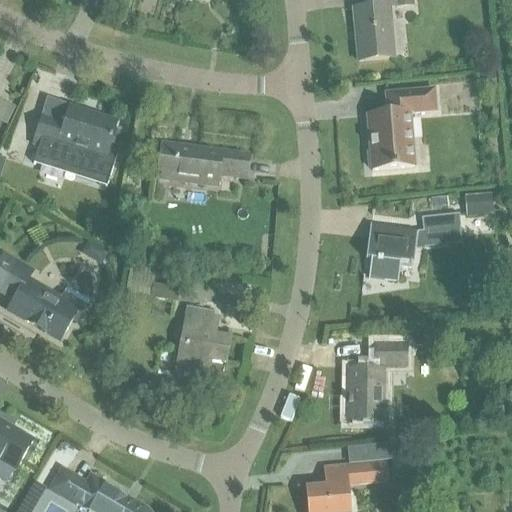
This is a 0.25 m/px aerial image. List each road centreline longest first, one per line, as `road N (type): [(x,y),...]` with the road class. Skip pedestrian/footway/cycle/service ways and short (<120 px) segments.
road 1 (residential): [(240,480),(294,359),(320,223),(300,86)]
road 2 (residential): [(300,86),(160,74),(96,58),(0,16)]
road 3 (residential): [(0,362),(112,428),(240,480)]
